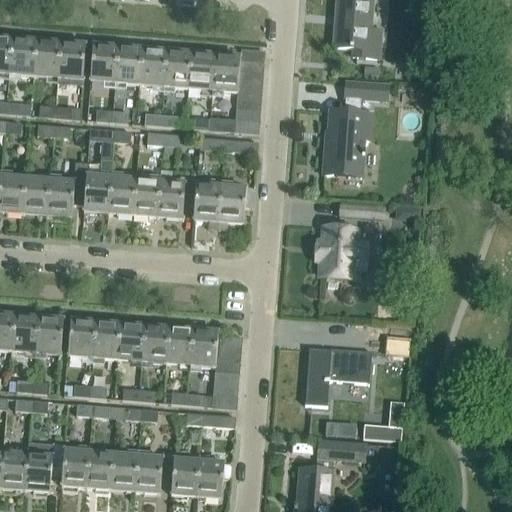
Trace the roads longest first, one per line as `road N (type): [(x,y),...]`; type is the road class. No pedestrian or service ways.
road 1 (residential): [(288,1),(264,275)]
road 2 (residential): [(264,275),(0,257)]
road 3 (residential): [(264,275),(246,511)]
